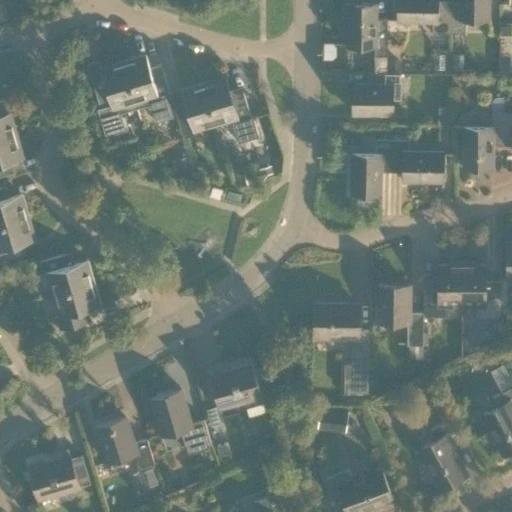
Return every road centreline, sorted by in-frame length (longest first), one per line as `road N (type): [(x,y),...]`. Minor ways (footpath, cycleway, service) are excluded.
road 1 (residential): [(176,324),(133,258),(55,193),(56,115),(32,33)]
road 2 (residential): [(511,195),(350,242),(287,229)]
road 3 (residential): [(306,52),(244,48),(92,12)]
road 4 (unclassified): [(287,229),(303,179),(306,52)]
road 5 (unclassified): [(176,324),(258,271),(287,229)]
road 6 (unclassified): [(52,399),(176,324)]
